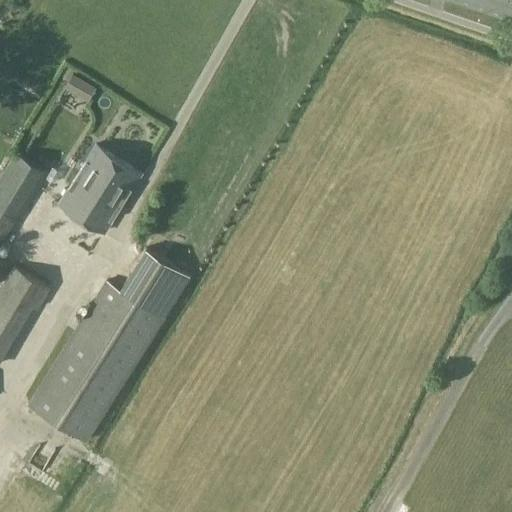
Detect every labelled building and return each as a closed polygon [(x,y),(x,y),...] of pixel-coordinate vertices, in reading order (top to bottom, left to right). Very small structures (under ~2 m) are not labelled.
[(73,72),(65,86),(66,86),(79,94),(87,80),(73,72)] [(126,147),(137,136),(128,126),(117,138),(126,147)] [(65,194),(41,232),(87,261),(113,219),(129,194),(142,173),(142,172),(140,170),(97,143),(65,194)] [(208,145),(180,196),(197,205),(224,153),(208,145)] [(18,218),(47,171),(16,152),(0,178),(0,271),(6,262),(0,258),(0,239),(15,215),(18,218)] [(28,404),(87,441),(191,275),(147,247),(121,288),(107,279),(106,280),(76,328),(28,404)] [(38,306),(49,288),(13,267),(0,288),(0,359),(33,304),(38,306)] [(35,446),(27,464),(39,470),(48,453),(35,446)] [(435,511),(447,484),(431,477),(416,511),(435,511)]
